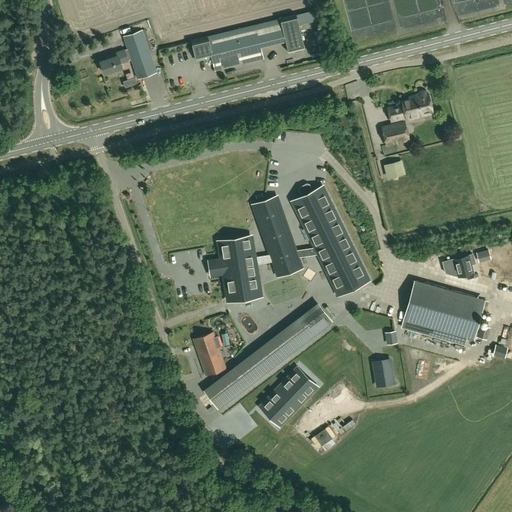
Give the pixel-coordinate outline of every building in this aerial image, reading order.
[(207,61),(211,64),(214,63),(216,70),(264,58),(261,47),(286,41),(289,52),(305,48),(297,15),(192,40),(197,61),(207,58),(207,61)] [(121,63),(129,60),(132,59),(138,78),(157,72),(143,30),(124,37),(128,49),(125,50),(107,56),(108,59),(101,61),(105,74),(123,68),(121,63)] [(134,78),(123,81),(125,88),(137,84),(134,78)] [(432,111),(428,94),(427,93),(426,92),(425,91),(424,91),(423,91),(422,91),(421,91),(420,91),(419,92),(419,93),(418,93),(418,94),(417,95),(412,96),(410,99),(402,101),(403,104),(388,108),(391,121),(407,117),(407,119),(422,115),(422,113),(432,111)] [(409,139),(405,122),(383,127),(387,144),(409,139)] [(316,161),(306,161),(307,175),(317,174),(316,161)] [(406,175),(405,161),(388,162),(390,177),(406,175)] [(339,294),(368,280),(322,187),(293,201),(316,248),(296,251),(298,256),(319,253),(339,294)] [(253,205),(270,255),(254,258),(251,236),(219,241),(229,300),(260,295),(255,263),(272,261),(277,275),(302,266),(298,256),(296,251),(277,196),(253,205)] [(385,216),(367,221),(369,225),(376,224),(379,235),(385,234),(384,229),(388,228),(385,216)] [(454,259),(458,276),(473,272),(471,264),(475,263),(473,254),(454,259)] [(495,270),(483,266),(480,275),(491,279),(495,270)] [(473,338),(484,297),(413,278),(402,319),(473,338)] [(231,405),(249,400),(328,338),(326,330),(336,322),(334,316),(317,294),(313,295),(298,307),(289,310),(293,315),(294,318),(287,320),(286,315),(285,315),(276,318),(264,327),(268,332),(274,330),(275,336),(263,346),(265,352),(261,353),(262,358),(213,397),(223,410),(228,407),(231,405)] [(386,343),(396,341),(395,329),(384,331),(386,343)] [(214,332),(194,339),(206,375),(227,368),(219,347),(221,346),(218,336),(216,337),(214,332)] [(387,378),(393,377),(390,359),(374,362),(377,385),(388,384),(387,378)] [(292,398),(299,404),(317,386),(298,368),(260,407),(279,425),(297,406),(290,400),(292,398)]
